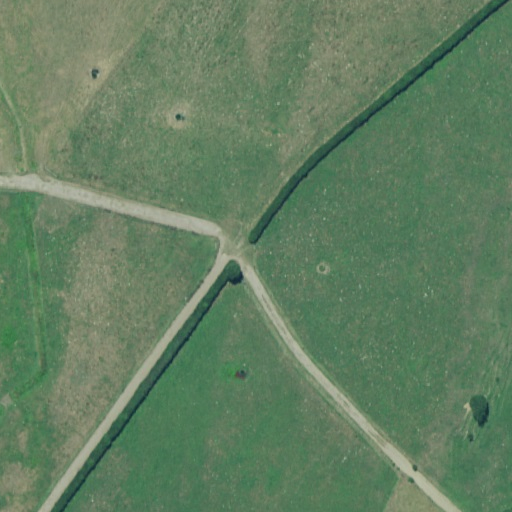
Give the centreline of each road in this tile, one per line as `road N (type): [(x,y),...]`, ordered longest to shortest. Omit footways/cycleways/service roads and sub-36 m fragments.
road 1 (track): [(43,511),(236,248),(303,366),(450,511)]
road 2 (track): [(236,248),(196,226),(0,181)]
